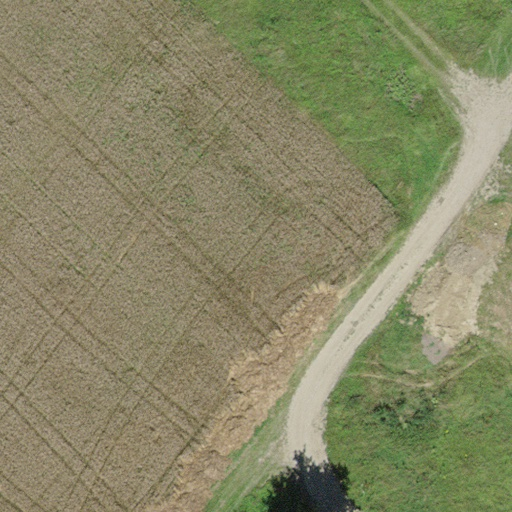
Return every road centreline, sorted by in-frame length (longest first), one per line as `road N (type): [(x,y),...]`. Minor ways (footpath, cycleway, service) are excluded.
road 1 (track): [(511,108),(291,409),(293,474),(325,511)]
road 2 (track): [(379,0),(505,120)]
